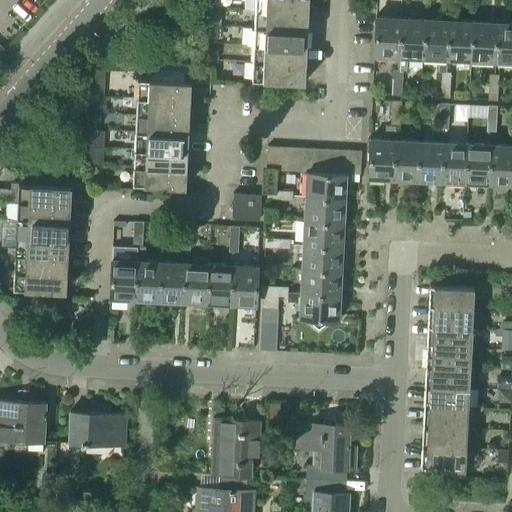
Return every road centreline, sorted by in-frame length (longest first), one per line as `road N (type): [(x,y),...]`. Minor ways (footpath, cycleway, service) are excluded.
road 1 (residential): [(97,367),(103,209),(214,213),(218,121),(338,125),(343,0)]
road 2 (residential): [(142,369),(395,380)]
road 3 (unclassified): [(0,107),(97,0)]
road 4 (residential): [(142,369),(139,511)]
road 5 (residential): [(388,511),(395,380)]
road 6 (residential): [(395,380),(402,253)]
